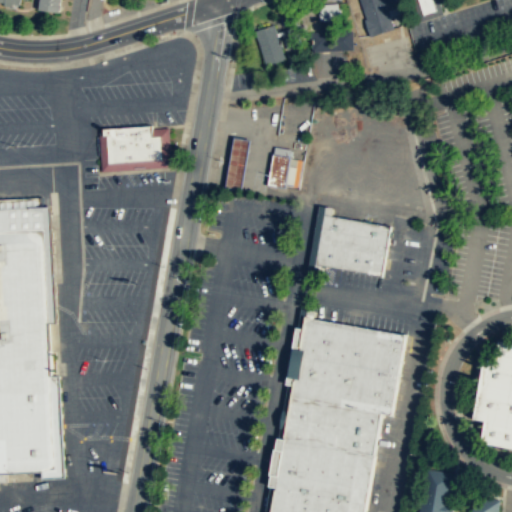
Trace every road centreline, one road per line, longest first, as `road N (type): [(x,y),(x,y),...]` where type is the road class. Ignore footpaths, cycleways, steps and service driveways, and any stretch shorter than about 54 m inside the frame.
road 1 (secondary): [(226,0),(135,511)]
road 2 (tertiary): [(226,0),(74,48),(0,47)]
road 3 (residential): [(511,314),(463,344),(445,386),(458,441),(482,465),(511,476)]
